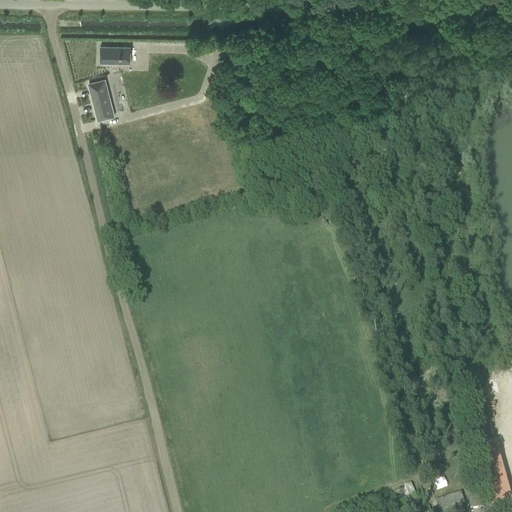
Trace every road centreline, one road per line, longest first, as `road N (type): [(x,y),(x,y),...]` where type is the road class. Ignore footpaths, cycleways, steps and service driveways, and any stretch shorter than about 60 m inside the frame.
road 1 (track): [(178,511),(59,54),(54,6)]
road 2 (unclassified): [(511,12),(0,5)]
